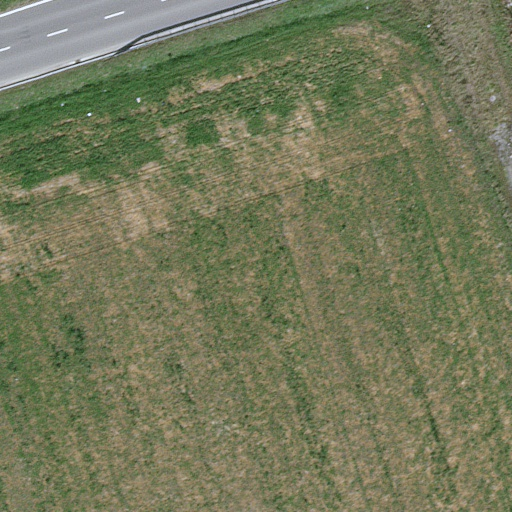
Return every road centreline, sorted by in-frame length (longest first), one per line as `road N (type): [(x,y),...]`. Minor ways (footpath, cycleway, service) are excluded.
road 1 (tertiary): [(161,0),(0,49)]
road 2 (track): [(463,0),(511,154)]
